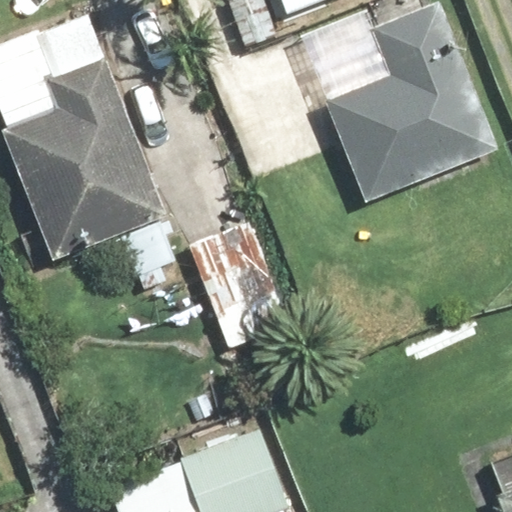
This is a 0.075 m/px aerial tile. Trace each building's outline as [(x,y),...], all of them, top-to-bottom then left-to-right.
[(433,8),(429,0),(375,0),(206,74),(217,99),(186,112),(201,145),(234,131),(258,184),(317,159),(343,217),(508,145),(446,3),(433,8)] [(289,0),(295,16),(333,0),(289,0)] [(199,269),(100,3),(0,40),(0,79),(69,264),(132,240),(150,288),(199,269)] [(270,334),(235,232),(198,244),(234,347),(270,334)] [(205,511),(291,511),(303,508),(276,427),(187,458),(205,511)] [(511,511),(511,490),(503,495),(511,511)]
